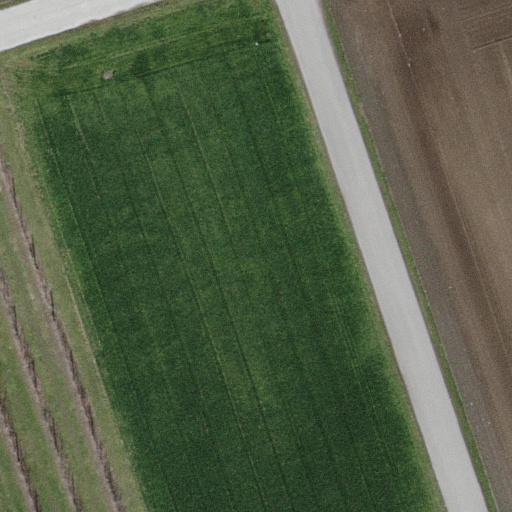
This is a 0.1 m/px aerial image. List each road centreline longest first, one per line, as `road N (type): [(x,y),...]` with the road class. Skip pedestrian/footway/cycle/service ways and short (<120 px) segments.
road 1 (track): [(464,511),(292,0)]
road 2 (track): [(129,0),(0,41)]
